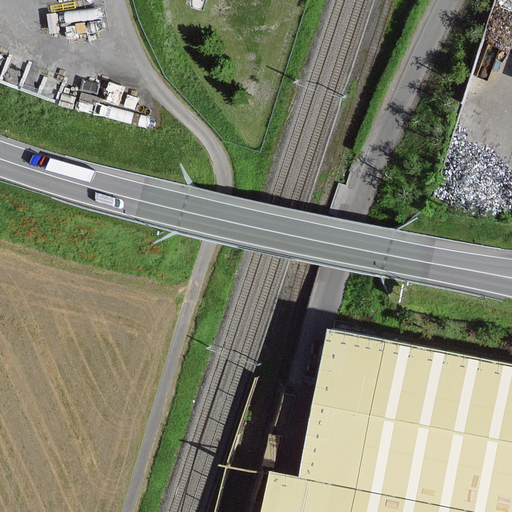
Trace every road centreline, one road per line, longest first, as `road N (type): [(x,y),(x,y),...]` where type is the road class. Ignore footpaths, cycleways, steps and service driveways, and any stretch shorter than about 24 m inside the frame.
road 1 (unclassified): [(127,511),(228,180),(224,160),(160,93),(119,0)]
road 2 (primary): [(0,158),(182,211),(511,278)]
